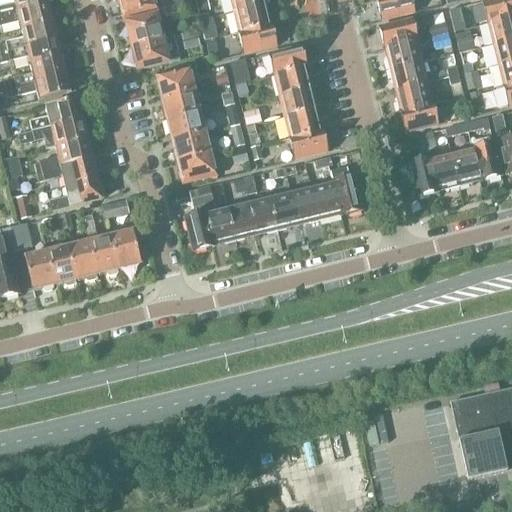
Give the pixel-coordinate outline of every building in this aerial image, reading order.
[(0,8),(0,18),(47,7),(44,0),(13,0),(14,5),(0,8)] [(154,0),(118,0),(120,6),(120,9),(121,14),(122,16),(123,16),(123,20),(158,11),(154,0)] [(199,0),(195,1),(197,9),(205,7),(202,0),(199,0)] [(229,0),(233,14),(265,7),(263,0),(229,0)] [(409,0),(384,0),(376,2),(381,23),(413,15),(409,0)] [(487,25),(511,19),(511,0),(500,0),(482,4),(487,25)] [(0,28),(19,24),(21,32),(51,25),(50,22),(51,22),(51,20),(50,16),(49,14),(47,7),(0,18),(0,28)] [(233,14),(238,35),(268,28),(266,19),(267,16),(265,7),(233,14)] [(457,11),(449,13),(454,34),(462,32),(457,11)] [(131,48),(162,41),(173,38),(171,28),(160,31),(157,18),(126,25),(126,29),(125,31),(126,37),(129,39),(131,48)] [(511,19),(487,25),(493,47),(511,41),(511,19)] [(384,51),(387,50),(417,43),(411,22),(379,30),(384,51)] [(437,38),(448,35),(445,24),(425,29),(428,40),(437,38)] [(0,46),(0,55),(25,50),(55,42),(54,35),(55,33),(54,29),(52,28),(51,25),(21,32),(23,41),(5,45),(0,46)] [(268,28),(238,35),(243,57),(276,49),(270,27),(268,28)] [(199,48),(195,32),(185,35),(180,36),(183,47),(184,52),(199,48)] [(455,36),(459,55),(474,51),(469,32),(455,36)] [(203,35),(205,43),(213,41),(211,33),(203,35)] [(448,35),(437,38),(440,50),(451,47),(448,35)] [(162,41),(131,48),(133,58),(132,61),(133,67),(136,68),(137,72),(168,64),(162,41)] [(213,41),(205,43),(207,51),(215,49),(213,41)] [(511,41),(493,47),(498,68),(511,64),(511,41)] [(28,59),(30,67),(60,60),(59,57),(60,55),(59,51),(57,50),(55,42),(25,50),(0,55),(0,65),(10,63),(28,59)] [(387,63),(389,72),(422,64),(417,43),(387,50),(389,60),(387,63)] [(274,79),(304,71),(306,70),(301,49),(269,57),(274,79)] [(3,84),(5,92),(64,78),(62,70),(63,68),(62,64),(61,63),(60,63),(60,60),(30,67),(32,77),(14,81),(3,84)] [(230,66),(234,87),(237,87),(245,85),(240,64),(231,66),(230,66)] [(395,83),(397,93),(427,85),(422,64),(389,72),(392,81),(395,83)] [(511,64),(498,68),(503,89),(511,86),(511,64)] [(448,71),(450,79),(452,87),(460,85),(456,69),(448,71)] [(159,93),(161,101),(195,93),(190,71),(156,80),(157,83),(156,83),(157,86),(158,91),(159,93)] [(274,79),(279,100),(312,91),(309,82),(306,80),(304,71),(274,79)] [(464,76),(468,92),(480,89),(476,73),(464,76)] [(226,75),(215,78),(217,86),(228,83),(226,75)] [(64,78),(5,92),(7,101),(18,98),(36,94),(38,103),(68,95),(68,92),(69,90),(68,86),(66,85),(64,78)] [(245,85),(235,88),(238,100),(250,97),(247,85),(245,85)] [(397,105),(400,114),(432,106),(427,85),(397,93),(399,102),(397,105)] [(511,86),(503,89),(508,110),(511,108),(511,86)] [(279,100),(285,121),(314,113),(312,104),(314,100),(312,91),(279,100)] [(166,121),(166,122),(201,114),(195,93),(161,101),(163,109),(163,111),(165,118),(166,121)] [(222,97),(221,97),(223,108),(234,106),(231,94),(222,97)] [(470,97),(474,113),(484,111),(479,95),(470,97)] [(466,110),(463,99),(454,101),(457,112),(466,110)] [(28,126),(30,134),(81,122),(78,112),(80,111),(79,106),(76,105),(76,102),(45,110),(48,121),(30,125),(28,126)] [(239,127),(234,106),(226,108),(225,109),(230,129),(239,127)] [(432,106),(400,114),(405,135),(437,127),(432,106)] [(258,111),(242,115),(246,128),(261,125),(258,111)] [(285,121),(290,142),(322,134),(320,124),(317,122),(314,113),(285,121)] [(170,136),(171,143),(206,135),(201,114),(166,122),(167,124),(166,124),(167,126),(168,133),(169,136),(170,136)] [(511,175),(511,139),(507,141),(502,117),(492,120),(506,177),(511,175)] [(0,120),(0,137),(1,142),(10,139),(5,119),(0,120)] [(466,126),(468,134),(483,130),(484,133),(489,132),(487,121),(466,126)] [(45,152),(55,150),(86,142),(85,139),(86,137),(85,133),(83,132),(81,122),(30,134),(18,137),(21,147),(43,142),(45,152)] [(444,132),(446,139),(468,134),(466,126),(444,132)] [(239,127),(230,129),(235,149),(243,147),(244,147),(239,127)] [(246,130),(248,138),(256,136),(254,128),(246,130)] [(322,134),(290,142),(295,163),(327,155),(322,134)] [(176,163),(177,165),(211,156),(206,135),(171,143),(173,151),(173,154),(175,161),(176,163)] [(424,138),(423,137),(428,155),(436,152),(432,135),(424,138)] [(428,155),(423,137),(413,139),(414,143),(407,145),(411,159),(428,155)] [(34,166),(36,175),(90,162),(88,152),(90,150),(88,146),(86,145),(86,142),(55,150),(57,160),(39,164),(39,165),(34,166)] [(472,151),(479,181),(480,183),(501,178),(493,145),(472,151)] [(233,165),(233,167),(248,164),(243,147),(235,149),(233,150),(229,151),(233,165)] [(251,151),(255,164),(264,161),(261,148),(251,151)] [(472,151),(451,156),(459,188),(468,186),(470,183),(479,181),(472,151)] [(211,156),(177,165),(179,172),(178,172),(178,175),(180,180),(181,183),(182,186),(216,178),(211,156)] [(451,156),(429,161),(437,191),(446,189),(449,191),(459,188),(451,156)] [(330,160),(320,162),(322,170),(328,169),(332,168),(330,160)] [(17,180),(15,174),(12,161),(3,163),(8,182),(17,180)] [(437,191),(429,161),(408,166),(416,199),(438,194),(437,191)] [(62,179),(65,190),(95,182),(95,179),(96,177),(95,173),(93,172),(90,162),(36,175),(38,184),(44,183),(62,179)] [(322,170),(320,162),(313,164),(315,173),(319,172),(321,178),(330,176),(328,169),(322,170)] [(304,166),(283,171),(285,179),(306,174),(304,166)] [(286,181),(285,179),(283,171),(274,173),(276,183),(286,181)] [(250,179),(241,181),(245,197),(254,195),(250,179)] [(353,179),(332,184),(340,218),(361,213),(353,179)] [(18,181),(8,183),(11,194),(20,192),(18,181)] [(245,197),(241,181),(233,183),(237,199),(245,197)] [(95,182),(65,190),(67,200),(49,204),(52,214),(100,202),(98,192),(100,191),(98,186),(96,185),(95,182)] [(332,184),(310,189),(319,223),(328,221),(330,218),(331,217),(332,220),(340,218),(332,184)] [(310,189),(289,194),(297,226),(306,223),(307,223),(309,225),(319,223),(310,189)] [(208,190),(199,192),(203,206),(211,204),(208,190)] [(203,206),(199,192),(189,194),(193,209),(203,206)] [(289,194),(268,200),(276,233),(286,231),(288,228),(297,226),(289,194)] [(16,201),(21,222),(31,219),(26,198),(16,201)] [(268,200),(247,205),(255,236),(264,233),(264,234),(267,235),(276,233),(268,200)] [(102,209),(105,221),(127,216),(124,204),(102,209)] [(247,205),(226,210),(234,243),(244,241),(245,238),(255,236),(247,205)] [(226,210),(205,215),(213,246),(222,244),(225,246),(234,243),(226,210)] [(213,246),(205,215),(184,220),(192,254),(213,249),(213,246)] [(70,216),(60,218),(64,232),(73,229),(70,216)] [(52,220),(43,223),(45,232),(55,230),(52,220)] [(84,225),(89,245),(97,277),(106,274),(107,276),(109,278),(116,277),(117,274),(117,272),(118,271),(110,240),(98,243),(93,223),(84,225)] [(25,227),(11,231),(16,253),(31,249),(25,227)] [(16,253),(11,231),(0,233),(0,235),(5,255),(16,253)] [(132,235),(110,240),(118,271),(127,269),(127,271),(130,273),(136,271),(138,269),(137,267),(140,266),(132,235)] [(0,236),(0,300),(18,296),(10,262),(7,263),(1,241),(0,236)] [(89,245),(67,250),(75,282),(85,280),(85,282),(88,283),(94,282),(96,279),(95,277),(97,277),(89,245)] [(67,250),(46,256),(54,287),(63,285),(64,287),(66,289),(73,287),(74,284),(74,282),(75,282),(67,250)] [(54,287),(46,256),(24,261),(32,292),(42,290),(42,292),(45,294),(51,292),(53,290),(52,288),(54,287)] [(498,388),(482,391),(483,397),(499,394),(498,388)] [(483,397),(450,405),(467,483),(511,472),(511,390),(499,394),(483,397)]
